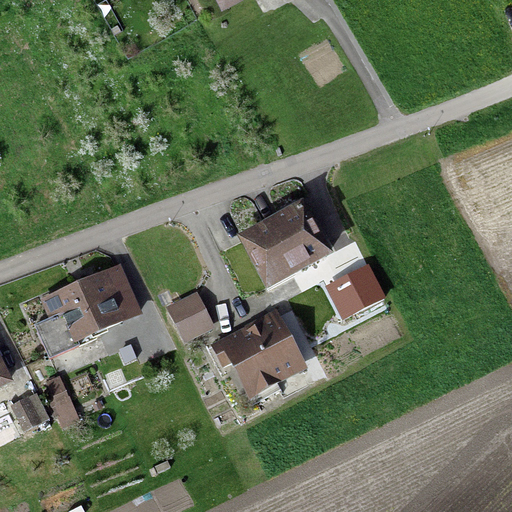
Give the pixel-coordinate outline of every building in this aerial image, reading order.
[(327,256),(301,209),(244,241),(268,284),(292,272),(293,274),(327,256)] [(368,268),(339,283),(355,314),(384,299),(368,268)] [(34,328),(49,361),(79,348),(76,342),(137,315),(118,271),(45,304),(52,320),(34,328)] [(211,327),(196,298),(169,311),(184,341),(211,327)] [(280,390),(274,379),(299,366),(274,319),(226,344),(225,342),(214,348),(222,365),(233,359),(250,391),(243,395),(249,407),(280,390)] [(27,400),(12,407),(25,432),(39,425),(27,400)]
